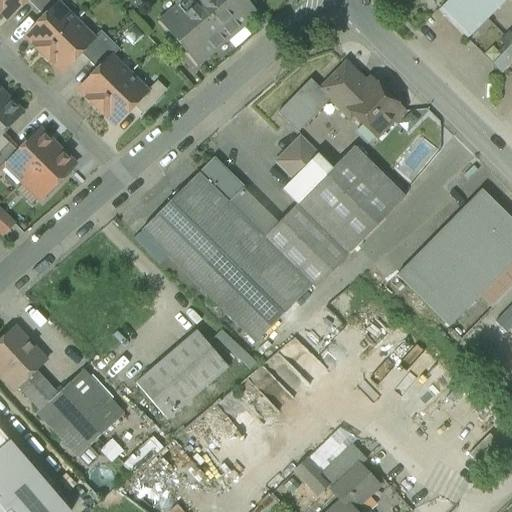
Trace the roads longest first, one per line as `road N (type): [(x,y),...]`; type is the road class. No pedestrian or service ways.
road 1 (residential): [(351,0),(272,48),(120,175)]
road 2 (residential): [(354,0),(371,30),(511,168)]
road 3 (residential): [(120,175),(0,53)]
road 4 (residential): [(120,175),(0,281)]
